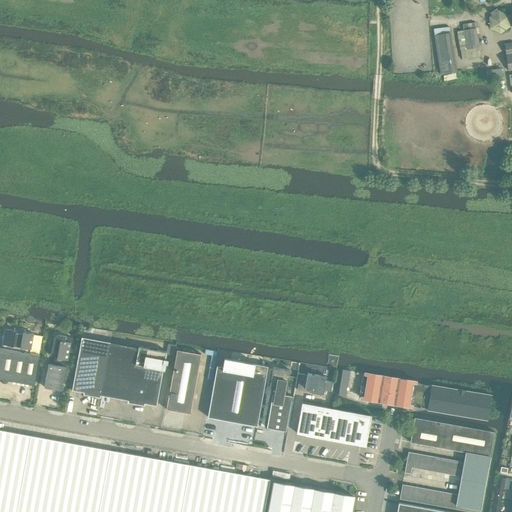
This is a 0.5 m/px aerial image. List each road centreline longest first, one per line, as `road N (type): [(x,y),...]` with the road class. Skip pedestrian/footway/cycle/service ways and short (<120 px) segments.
road 1 (unclassified): [(0,410),(377,482)]
road 2 (track): [(511,188),(382,172),(375,151),(380,0)]
